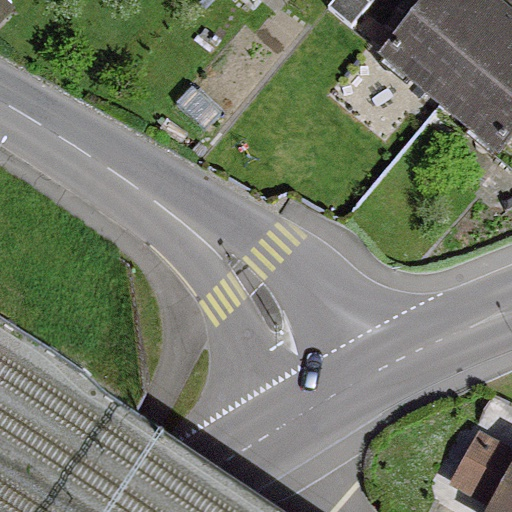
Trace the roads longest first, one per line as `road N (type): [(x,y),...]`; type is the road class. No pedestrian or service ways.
road 1 (residential): [(0,103),(116,170),(246,272),(322,402)]
road 2 (secondary): [(322,402),(511,310)]
road 3 (secondary): [(145,511),(271,434)]
